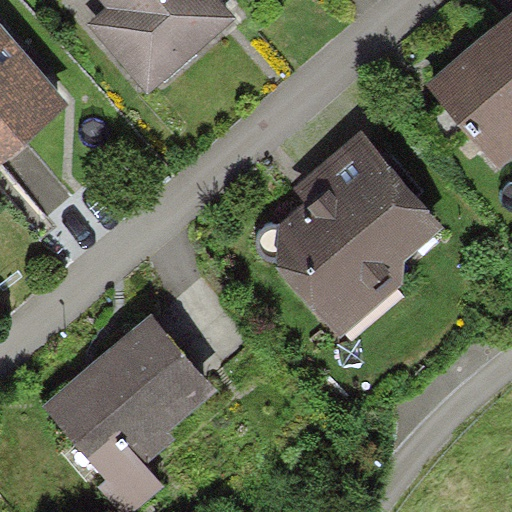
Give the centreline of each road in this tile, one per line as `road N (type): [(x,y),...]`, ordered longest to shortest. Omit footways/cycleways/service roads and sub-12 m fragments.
road 1 (residential): [(0,355),(409,0)]
road 2 (residential): [(511,366),(454,415),(375,511)]
